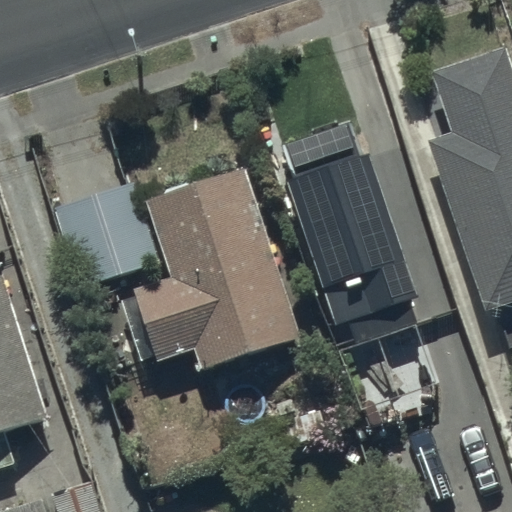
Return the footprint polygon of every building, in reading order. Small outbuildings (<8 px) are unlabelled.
[(511,298),(511,40),(436,66),(457,128),(439,134),(496,303),(511,298)] [(359,117),(281,145),(354,334),(415,310),(410,295),(425,289),(359,117)] [(252,159),(153,197),(177,271),(138,284),(161,353),(198,341),(206,364),(308,331),(252,159)] [(136,180),(58,202),(82,285),(161,262),(136,180)] [(0,248),(0,465),(19,460),(8,425),(51,411),(0,248)] [(103,511),(93,479),(53,491),(59,511),(103,511)] [(49,511),(44,495),(6,508),(7,511),(49,511)]
